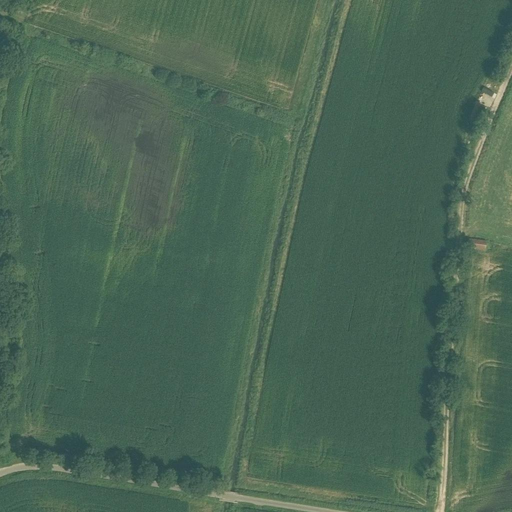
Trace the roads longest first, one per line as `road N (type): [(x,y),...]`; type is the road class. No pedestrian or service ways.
road 1 (track): [(438,511),(463,187),(511,56)]
road 2 (unclassified): [(324,511),(37,466),(0,474)]
